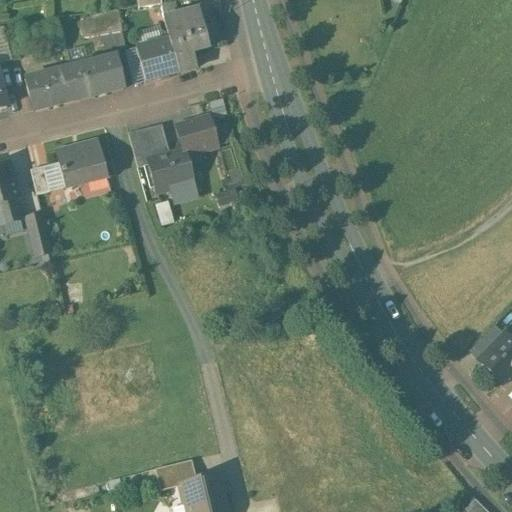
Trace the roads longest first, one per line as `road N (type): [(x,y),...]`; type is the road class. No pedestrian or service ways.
road 1 (primary): [(270,58),(368,281),(431,385),(511,485)]
road 2 (residential): [(0,134),(270,58)]
